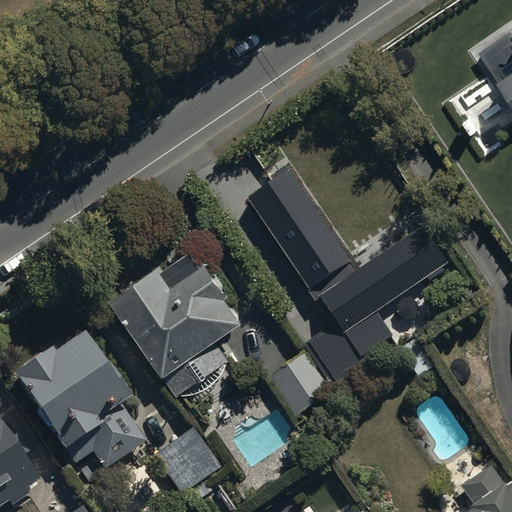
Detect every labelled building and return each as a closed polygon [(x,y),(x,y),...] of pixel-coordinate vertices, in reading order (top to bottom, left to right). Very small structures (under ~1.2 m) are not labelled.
[(511,26),(478,47),(511,101),(511,26)] [(356,270),(291,174),(253,199),(337,325),(308,345),(335,385),(400,342),(380,313),(452,265),(424,224),(356,270)] [(158,251),(107,285),(176,388),(177,389),(179,389),(181,389),(183,389),(185,389),(187,389),(189,388),(191,388),(193,388),(195,387),(196,387),(198,386),(200,385),(202,385),(204,384),(205,383),(207,382),(209,381),(210,380),(212,379),(213,377),(215,376),(216,375),(217,373),(219,372),(220,370),(221,369),(222,367),(223,365),(224,364),(225,362),(225,360),(226,358),(227,357),(227,355),(212,331),(242,311),(223,282),(225,280),(203,247),(197,251),(188,237),(161,255),(158,251)] [(126,385),(81,321),(51,342),(50,340),(14,365),(75,453),(93,441),(105,459),(142,434),(114,393),(126,385)] [(331,388),(305,350),(271,374),(297,411),(331,388)] [(0,415),(0,502),(6,498),(10,504),(28,492),(23,484),(40,472),(26,451),(28,450),(14,428),(10,430),(0,415)] [(221,462),(191,422),(151,453),(181,492),(221,462)] [(511,511),(511,481),(511,482),(497,460),(462,482),(474,500),(456,511),(511,511)] [(88,511),(79,499),(62,511),(88,511)]
